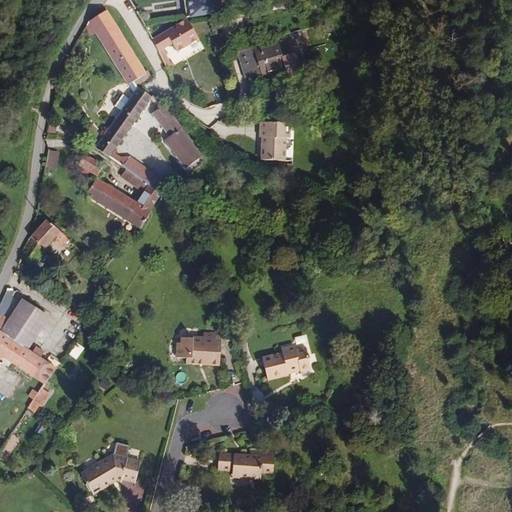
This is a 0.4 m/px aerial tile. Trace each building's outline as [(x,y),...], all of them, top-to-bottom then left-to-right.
[(185,0),(189,20),(223,15),(220,0),(185,0)] [(125,39),(107,10),(89,21),(106,50),(125,39)] [(187,20),(185,20),(152,40),(157,53),(172,44),(178,53),(199,40),(187,20)] [(146,74),(125,39),(106,50),(128,85),(135,81),(146,74)] [(254,51),(253,47),(238,52),(246,80),(286,67),(278,43),(258,50),(254,51)] [(164,50),(157,53),(164,68),(171,65),(164,50)] [(113,153),(152,97),(139,87),(96,148),(126,169),(138,178),(145,168),(130,157),(120,157),(113,153)] [(185,168),(201,156),(178,125),(164,105),(153,113),(170,137),(165,140),(185,168)] [(288,122),(258,121),(257,136),(260,136),(259,158),(283,159),(284,137),(287,137),(288,122)] [(57,124),(50,122),(48,134),(55,135),(57,124)] [(45,168),(56,170),(59,153),(48,151),(45,168)] [(104,166),(85,155),(79,165),(97,177),(104,166)] [(204,160),(201,156),(185,168),(183,170),(186,175),(189,175),(203,165),(204,160)] [(153,173),(145,168),(138,178),(146,183),(153,173)] [(146,183),(138,178),(126,169),(120,177),(134,187),(136,185),(145,192),(149,185),(146,183)] [(161,179),(153,173),(146,183),(149,185),(154,189),(159,181),(161,179)] [(149,211),(161,193),(154,189),(149,185),(145,192),(137,204),(97,179),(87,195),(141,229),(151,213),(149,211)] [(154,189),(161,193),(166,185),(159,181),(154,189)] [(46,220),(30,238),(21,255),(36,263),(45,248),(60,231),(46,220)] [(0,331),(28,350),(50,317),(22,299),(9,319),(0,331)] [(0,313),(0,331),(9,319),(0,313)] [(0,358),(2,355),(45,384),(56,368),(41,358),(45,352),(36,346),(32,353),(28,350),(0,331),(0,358)] [(204,362),(204,365),(220,366),(221,340),(216,340),(216,334),(203,333),(203,337),(193,337),(193,339),(181,338),(181,343),(177,343),(176,358),(186,358),(186,364),(199,365),(199,362),(204,362)] [(296,350),(295,346),(282,349),(283,353),(262,358),(268,380),(289,374),(288,373),(300,370),(300,372),(311,369),(305,347),(296,350)] [(50,394),(41,388),(28,408),(34,412),(39,405),(41,406),(50,394)] [(103,485),(104,488),(117,480),(121,481),(122,478),(136,482),(140,463),(127,459),(130,447),(117,443),(113,456),(82,474),(92,492),(103,485)] [(250,455),(219,452),(218,471),(233,472),(232,478),(261,480),(262,474),(273,474),(274,453),(250,451),(250,455)] [(93,494),(104,488),(103,485),(92,492),(93,494)]
